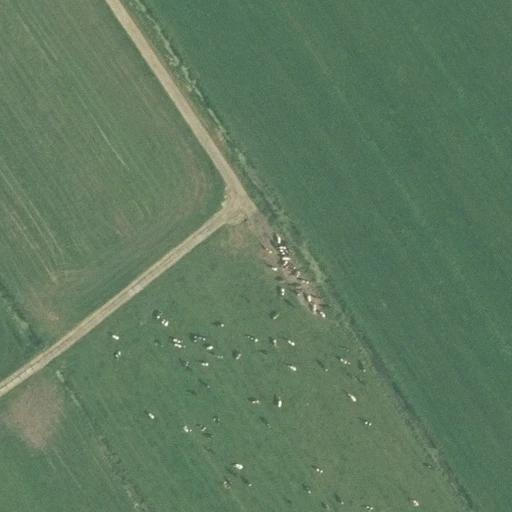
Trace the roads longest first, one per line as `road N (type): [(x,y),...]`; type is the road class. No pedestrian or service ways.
road 1 (track): [(108,0),(312,304)]
road 2 (track): [(243,202),(0,388)]
